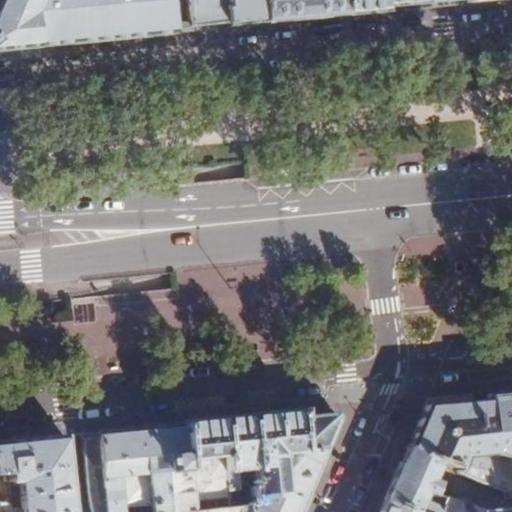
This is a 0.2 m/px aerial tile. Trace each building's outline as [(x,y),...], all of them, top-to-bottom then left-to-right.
[(33,5),(10,0),(0,0),(0,51),(37,48),(33,5)] [(10,0),(33,5),(37,48),(173,33),(170,0),(10,0)] [(187,0),(190,27),(226,23),(223,0),(187,0)] [(226,27),(265,24),(262,0),(223,0),(226,23),(226,27)] [(262,0),(265,24),(349,15),(348,0),(262,0)] [(426,7),(425,0),(348,0),(349,15),(426,7)] [(511,391),(427,399),(412,435),(407,448),(438,459),(456,465),(455,468),(503,485),(511,484),(511,462),(511,461),(476,465),(474,458),(495,450),(511,447),(511,460),(511,459),(511,391)] [(246,511),(295,511),(313,471),(335,417),(330,410),(96,433),(104,511),(122,511),(122,506),(138,504),(139,511),(178,511),(194,511),(191,490),(238,486),(238,481),(252,479),(252,493),(246,506),(246,511)] [(104,511),(96,433),(77,435),(84,501),(86,511),(104,511)] [(67,511),(61,437),(0,442),(0,473),(7,473),(10,500),(5,500),(5,507),(17,505),(17,511),(67,511)] [(495,450),(474,458),(476,465),(511,461),(511,460),(511,447),(495,450)] [(438,459),(407,448),(395,477),(385,500),(413,511),(440,511),(445,498),(433,495),(436,484),(431,481),(438,459)] [(0,500),(5,500),(10,500),(7,473),(0,473),(0,500)] [(511,484),(503,485),(504,493),(511,492),(511,484)] [(511,511),(511,504),(480,507),(445,498),(440,511),(511,511)] [(5,500),(0,500),(0,511),(17,511),(17,505),(5,507),(5,500)] [(413,511),(385,500),(379,511),(413,511)]
